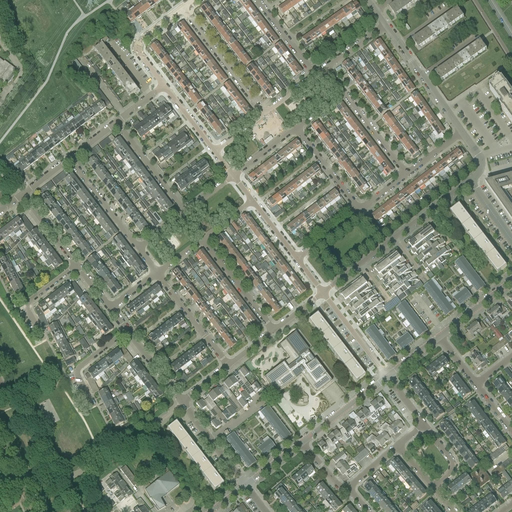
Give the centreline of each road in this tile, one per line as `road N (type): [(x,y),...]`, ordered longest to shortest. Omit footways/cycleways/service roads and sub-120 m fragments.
road 1 (residential): [(323,293),(469,180)]
road 2 (residential): [(263,114),(181,10)]
